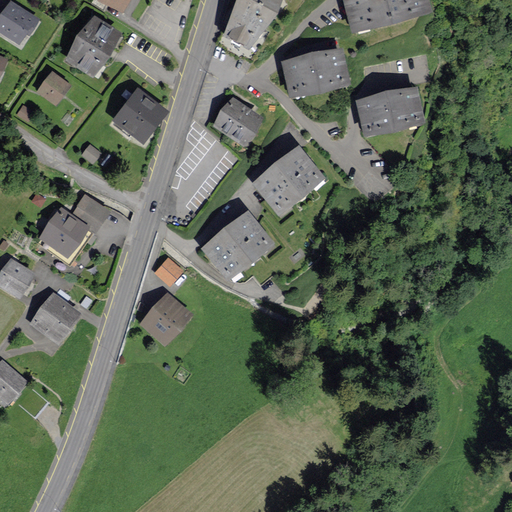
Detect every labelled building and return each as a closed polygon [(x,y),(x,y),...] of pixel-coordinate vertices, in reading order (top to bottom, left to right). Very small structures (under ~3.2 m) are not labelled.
[(40,20),(8,0),(0,13),(0,33),(19,46),(27,33),(30,36),(40,20)] [(129,0),(96,0),(123,13),(129,0)] [(237,0),(221,34),(251,49),(280,13),(286,0),(237,0)] [(433,10),(430,0),(344,0),(353,31),(433,10)] [(122,31),(93,13),(65,58),(94,76),(122,31)] [(350,82),(342,50),(285,65),(293,97),(350,82)] [(0,76),(8,60),(0,55),(0,76)] [(72,84),(52,70),(37,91),(57,105),(72,84)] [(169,111),(135,86),(110,121),(145,145),(169,111)] [(426,121),(417,87),(358,102),(366,136),(426,121)] [(269,118),(233,95),(213,126),(249,149),(269,118)] [(35,112),(23,105),(17,115),(29,122),(35,112)] [(330,180),(302,144),(253,183),(281,219),(330,180)] [(105,155),(94,146),(85,157),(97,166),(105,155)] [(111,212),(85,193),(71,212),(61,206),(38,239),(69,261),(91,230),(96,233),(111,212)] [(276,242),(248,208),(202,246),(230,279),(276,242)] [(169,255),(168,256),(154,272),(170,287),(185,271),(169,255)] [(37,273),(11,258),(0,277),(0,286),(22,299),(37,273)] [(194,315),(168,292),(140,324),(166,347),(194,315)] [(83,315),(53,293),(31,323),(60,345),(83,315)] [(29,384),(4,360),(0,364),(0,397),(9,406),(29,384)]
